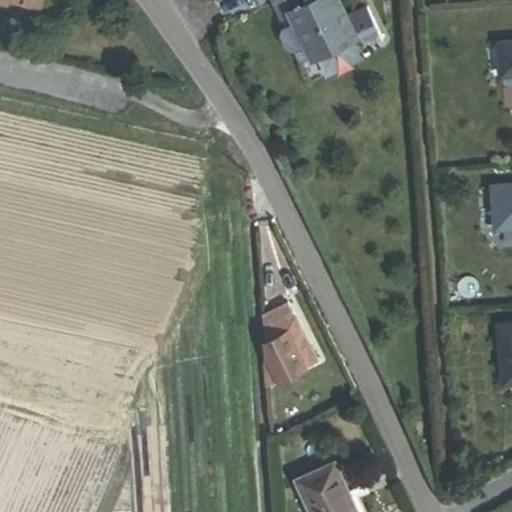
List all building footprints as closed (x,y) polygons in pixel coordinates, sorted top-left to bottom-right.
[(359,36),(340,0),(270,0),(284,24),(283,25),(279,35),(286,47),(295,50),(301,62),(313,56),(314,58),(359,36)] [(511,43),(499,44),(502,76),(511,75),(511,43)] [(511,184),(493,186),(496,229),(511,227),(511,184)] [(320,360),(290,299),(267,310),(273,323),(269,325),(275,338),(266,343),(270,356),(267,358),(269,384),(320,360)] [(511,324),(500,325),(505,384),(511,383),(511,324)] [(315,511),(360,511),(336,459),(299,475),(315,511)]
